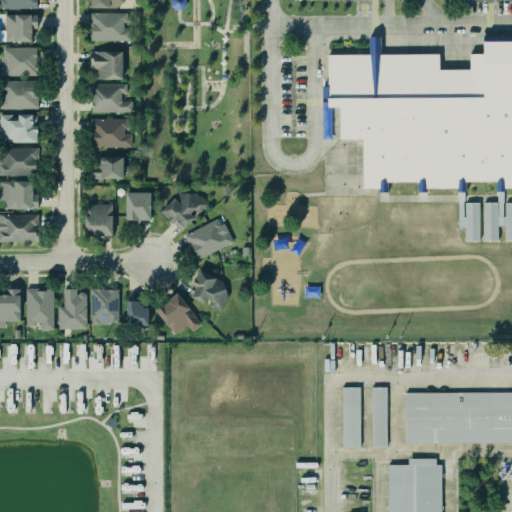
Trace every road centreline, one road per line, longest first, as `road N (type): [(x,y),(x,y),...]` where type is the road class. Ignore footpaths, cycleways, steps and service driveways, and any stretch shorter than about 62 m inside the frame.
road 1 (residential): [(70,262),(66,0)]
road 2 (residential): [(0,262),(154,262)]
